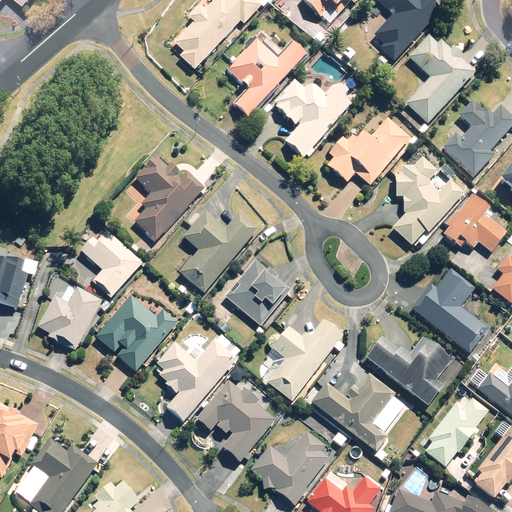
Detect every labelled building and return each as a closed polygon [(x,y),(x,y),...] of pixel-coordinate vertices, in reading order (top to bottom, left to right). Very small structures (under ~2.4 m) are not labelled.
[(243,28),(261,9),(251,0),(229,0),(227,3),(224,0),(216,0),(204,13),(200,9),(186,24),(190,27),(171,47),(181,55),(177,59),(192,74),(240,25),(243,28)] [(298,0),(298,1),(317,19),(325,11),(334,20),(348,5),(352,9),(360,0),(298,0)] [(391,65),(440,15),(425,0),(374,0),(393,19),(373,40),(382,48),(378,52),(391,65)] [(425,126),(474,76),(460,62),(462,60),(451,50),(449,52),(440,43),(437,46),(429,39),(406,63),(417,74),(419,71),(428,80),(403,105),(425,126)] [(247,122),(307,60),(290,44),(280,55),(265,41),(259,47),(255,43),(226,74),(246,94),(232,108),(247,122)] [(282,148),(301,164),(351,107),(345,101),(348,96),(335,84),(323,98),(308,86),(302,93),(293,85),(272,109),(283,119),(281,121),(295,133),(282,148)] [(452,136),(439,151),(472,180),(492,158),(489,155),(511,127),(511,118),(499,107),(491,117),(486,112),(483,115),(470,104),(456,119),(471,132),(461,144),(452,136)] [(370,189),(409,142),(384,121),(367,142),(359,135),(354,142),(350,139),(346,145),(340,140),(326,157),(331,161),(324,170),(345,187),(354,176),(370,189)] [(153,244),(203,191),(186,175),(179,183),(175,179),(179,175),(168,165),(165,169),(152,157),(130,180),(151,199),(141,210),(144,213),(133,225),(153,244)] [(427,237),(463,197),(449,184),(437,196),(429,189),(429,180),(436,174),(423,161),(412,172),(400,171),(400,179),(392,179),(390,200),(402,201),(402,202),(401,203),(401,204),(400,205),(400,206),(400,207),(400,208),(400,209),(400,210),(400,211),(400,212),(401,213),(401,214),(401,215),(402,215),(402,216),(403,217),(403,218),(390,232),(409,249),(424,234),(427,237)] [(511,163),(502,177),(511,184),(511,163)] [(488,212),(470,199),(456,217),(454,216),(443,230),(446,232),(439,240),(455,251),(459,245),(471,254),(476,247),(492,258),(508,235),(484,218),(488,212)] [(178,277),(201,297),(257,233),(238,215),(223,231),(204,214),(179,242),(196,257),(178,277)] [(140,269),(109,239),(107,241),(100,234),(91,243),(88,241),(77,253),(101,275),(93,284),(111,300),(140,269)] [(511,257),(510,260),(506,258),(494,275),(500,279),(489,294),(510,309),(511,306),(511,257)] [(18,315),(25,279),(21,278),(23,267),(7,263),(6,269),(0,267),(0,310),(7,312),(18,315)] [(252,265),(223,302),(259,330),(263,326),(268,330),(293,300),(289,297),(292,293),(276,280),(277,280),(267,272),(265,274),(252,265)] [(430,288),(410,315),(467,358),(487,332),(459,310),(473,292),(448,273),(434,291),(430,288)] [(72,356),(100,306),(75,292),(74,294),(67,291),(60,303),(55,300),(37,332),(48,338),(46,341),(72,356)] [(133,376),(176,327),(161,314),(154,321),(130,300),(94,340),(112,356),(117,349),(121,353),(115,360),(133,376)] [(189,319),(196,310),(188,303),(181,312),(189,319)] [(265,388),(268,390),(288,407),(342,340),(322,324),(309,339),(305,335),(301,339),(288,329),(279,339),(278,339),(277,338),(276,338),(275,338),(274,339),(273,339),(272,339),(271,340),(270,341),(269,341),(269,342),(269,343),(268,343),(268,344),(268,345),(268,346),(268,347),(268,348),(268,349),(269,350),(269,351),(270,351),(285,364),(265,388)] [(213,343),(203,355),(193,346),(185,355),(174,346),(155,367),(162,374),(158,379),(165,385),(163,387),(175,398),(163,412),(178,426),(236,361),(234,360),(239,354),(233,349),(230,345),(222,338),(215,345),(213,343)] [(379,341),(362,363),(428,411),(444,389),(436,383),(451,363),(420,341),(408,358),(399,351),(397,354),(379,341)] [(254,370),(262,359),(256,354),(247,365),(254,370)] [(324,387),(308,408),(373,457),(372,459),(380,465),(385,458),(378,453),(388,440),(370,427),(394,395),(367,375),(355,391),(351,387),(341,400),(324,387)] [(486,377),(474,394),(511,421),(511,384),(507,392),(486,377)] [(220,451),(238,467),(275,423),(256,407),(259,404),(244,392),(241,396),(227,384),(194,424),(210,437),(214,432),(222,439),(227,434),(232,438),(220,451)] [(422,457),(443,473),(456,457),(458,459),(478,434),(475,432),(488,416),(465,398),(457,407),(454,405),(425,443),(430,447),(422,457)] [(21,463),(37,428),(19,420),(20,417),(0,408),(0,482),(4,484),(15,460),(21,463)] [(476,483),(472,488),(491,504),(503,489),(506,491),(511,483),(511,430),(511,429),(471,478),(476,483)] [(272,493),(293,510),(307,493),(305,491),(330,462),(321,454),(325,450),(306,434),(282,463),(267,450),(247,473),(260,484),(260,493),(272,493)] [(64,511),(98,469),(71,448),(64,457),(48,444),(28,469),(46,483),(28,507),(34,511),(64,511)] [(365,478),(352,494),(330,475),(304,506),(310,511),(373,511),(369,508),(382,492),(365,478)] [(133,511),(139,507),(122,487),(115,493),(111,488),(94,503),(96,506),(89,511),(133,511)] [(394,494),(388,511),(489,511),(479,503),(465,499),(462,505),(432,495),(429,505),(394,494)]
